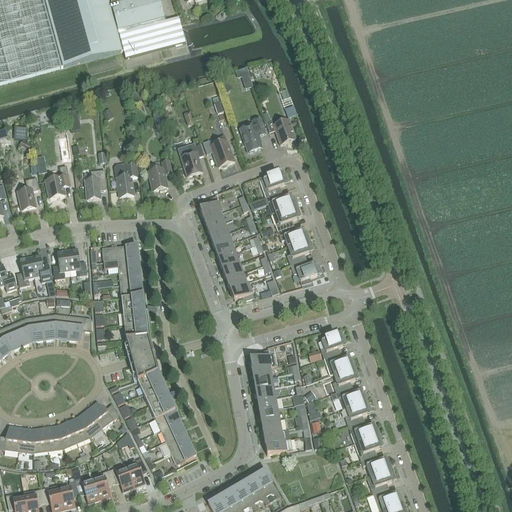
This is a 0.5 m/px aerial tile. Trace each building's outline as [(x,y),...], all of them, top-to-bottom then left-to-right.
[(0,0),(0,86),(124,52),(126,60),(186,44),(179,19),(165,22),(164,20),(158,0),(0,0)] [(214,106),(218,116),(223,114),(220,104),(214,106)] [(81,132),(78,112),(68,114),(71,134),(81,132)] [(190,114),(184,116),(188,128),(194,126),(190,114)] [(240,132),(248,155),(262,150),(258,138),(266,135),(261,120),(252,123),(254,127),(240,132)] [(271,122),(265,124),(269,135),(275,133),(280,147),(296,142),(289,122),(273,127),(271,122)] [(28,131),(15,130),(14,141),(27,142),(28,131)] [(202,145),(207,157),(213,155),(218,170),(221,169),(223,170),(226,169),(228,167),(234,164),(226,142),(225,137),(220,139),(209,143),(202,145)] [(181,159),(187,179),(203,174),(198,160),(204,158),(200,146),(195,148),(194,146),(178,151),(181,159)] [(163,170),(148,174),(152,193),(159,192),(160,194),(167,192),(166,190),(168,190),(165,177),(172,175),(169,163),(162,165),(163,170)] [(138,179),(137,167),(125,169),(123,167),(117,168),(115,170),(119,200),(134,198),(132,180),(138,179)] [(61,179),(45,183),(49,201),(66,198),(63,185),(70,184),(66,168),(59,170),(61,179)] [(85,182),(87,202),(101,201),(100,193),(107,192),(105,172),(91,174),(91,182),(85,182)] [(259,181),(266,200),(279,195),(277,190),(286,187),(287,187),(286,184),(288,184),(285,174),(283,175),(282,174),(282,175),(273,178),(272,176),(259,181)] [(17,194),(22,213),(36,210),(33,194),(39,192),(37,180),(25,183),(27,192),(17,194)] [(279,195),(266,200),(269,210),(273,209),(276,216),(297,208),(293,199),(291,200),(290,197),(290,198),(281,201),(279,195)] [(199,211),(203,222),(219,216),(221,215),(214,199),(201,204),(203,210),(199,211)] [(276,216),(272,217),(278,234),(291,229),(289,224),(298,221),(299,221),(298,218),(300,217),(297,208),(276,216)] [(219,216),(203,222),(207,232),(223,226),(219,216)] [(207,232),(211,242),(227,236),(223,226),(207,232)] [(278,234),(281,243),(285,243),(288,250),(302,245),(310,242),(305,233),(304,234),(303,231),(302,231),(293,235),(291,229),(278,234)] [(211,242),(215,252),(231,246),(227,236),(211,242)] [(302,245),(288,250),(291,257),(287,259),(290,268),(303,263),(301,258),(311,255),(310,252),(312,251),(310,242),(302,245)] [(215,252),(218,262),(235,256),(231,246),(215,252)] [(102,251),(104,265),(117,263),(139,260),(137,247),(102,251)] [(76,251),(67,253),(70,274),(76,273),(77,279),(87,278),(85,264),(79,265),(78,252),(76,253),(76,251)] [(70,274),(67,253),(59,254),(59,255),(57,255),(59,268),(53,269),(55,282),(65,281),(64,274),(70,274)] [(218,262),(222,272),(239,266),(235,256),(218,262)] [(38,258),(30,259),(34,280),(40,279),(41,285),(52,283),(49,269),(43,271),(40,258),(38,259),(38,258)] [(34,280),(30,259),(21,261),(21,263),(20,263),(22,275),(16,276),(20,290),(29,288),(28,282),(34,280)] [(118,269),(118,275),(140,273),(139,260),(117,263),(104,265),(104,271),(118,269)] [(303,263),(290,268),(294,277),(298,276),(302,287),(311,285),(310,280),(319,277),(319,278),(319,277),(319,276),(322,275),(318,267),(316,267),(315,265),(314,265),(305,269),(303,263)] [(222,272),(226,282),(243,276),(239,266),(222,272)] [(0,267),(0,289),(5,288),(7,294),(17,291),(13,278),(7,279),(3,268),(1,268),(1,267),(0,267)] [(118,275),(120,288),(141,285),(140,273),(118,275)] [(226,282),(230,293),(247,286),(246,286),(243,276),(226,282)] [(49,298),(56,298),(53,284),(52,283),(46,284),(49,298)] [(268,285),(272,298),(278,296),(274,283),(268,285)] [(120,288),(121,300),(143,298),(141,285),(120,288)] [(247,286),(230,293),(232,299),(234,303),(243,299),(245,303),(254,301),(248,285),(247,286)] [(143,298),(121,300),(123,314),(144,312),(143,298)] [(12,313),(9,308),(0,311),(0,313),(2,317),(12,313)] [(144,312),(123,314),(124,328),(146,326),(144,312)] [(44,343),(56,341),(56,317),(41,319),(44,343)] [(56,341),(68,342),(71,319),(56,317),(56,341)] [(41,319),(26,321),(33,344),(44,343),(41,319)] [(71,319),(68,342),(80,344),(83,333),(92,334),(91,321),(71,319)] [(26,321),(13,327),(22,349),(33,344),(26,321)] [(146,326),(124,328),(126,342),(147,340),(146,326)] [(13,327),(0,332),(0,334),(11,353),(22,349),(13,327)] [(0,334),(0,358),(2,361),(11,353),(0,334)] [(323,351),(320,352),(324,362),(337,357),(335,352),(344,348),(345,349),(345,348),(344,346),(346,345),(343,336),(341,337),(340,336),(331,340),(329,336),(320,339),(321,343),(323,351)] [(147,340),(126,342),(130,358),(143,354),(151,352),(150,349),(147,340)] [(292,344),(285,345),(287,357),(293,356),(292,344)] [(143,354),(130,358),(132,362),(133,368),(145,364),(154,362),(152,357),(151,352),(143,354)] [(269,358),(269,353),(259,355),(260,359),(251,361),(250,366),(252,372),(270,369),(277,368),(275,357),(269,358)] [(334,377),(356,369),(351,360),(350,361),(349,358),(348,358),(348,359),(339,362),(337,357),(324,362),(326,368),(330,379),(334,377)] [(145,364),(133,368),(137,384),(157,375),(154,365),(154,362),(145,364)] [(254,383),(272,379),(270,369),(252,372),(254,383)] [(333,386),(336,396),(349,391),(347,386),(357,382),(357,383),(357,382),(356,379),(358,379),(356,369),(334,377),(336,384),(333,386)] [(157,375),(137,384),(143,396),(163,387),(157,375)] [(321,392),(332,389),(329,378),(318,381),(321,392)] [(255,393),(274,390),(272,379),(254,383),(255,393)] [(163,387),(143,396),(149,409),(169,400),(163,387)] [(257,404),(276,401),(274,390),(255,393),(257,404)] [(351,396),(349,391),(336,396),(331,397),(333,403),(338,401),(342,413),(346,411),(368,403),(364,394),(362,395),(361,392),(360,392),(360,393),(351,396)] [(312,394),(304,399),(307,403),(315,398),(312,394)] [(169,400),(149,409),(155,422),(175,413),(169,400)] [(259,415),(278,411),(276,401),(257,404),(259,415)] [(346,411),(349,418),(345,420),(348,429),(361,425),(359,419),(369,416),(368,413),(370,413),(368,403),(346,411)] [(88,412),(102,431),(118,419),(112,407),(105,413),(97,405),(88,412)] [(279,422),(278,411),(259,415),(261,425),(279,422)] [(102,431),(88,412),(78,420),(90,440),(102,431)] [(175,413),(155,422),(160,433),(180,424),(175,413)] [(319,414),(309,417),(310,424),(321,420),(319,414)] [(90,440),(78,420),(68,424),(77,446),(90,440)] [(281,433),(279,422),(261,425),(263,436),(281,433)] [(320,422),(311,424),(313,434),(322,433),(320,422)] [(77,446),(68,424),(57,429),(63,452),(77,446)] [(160,433),(165,445),(185,436),(180,424),(160,433)] [(361,425),(348,429),(352,439),(356,438),(358,444),(358,445),(380,437),(376,428),(374,429),(373,426),(372,426),(372,427),(363,430),(361,425)] [(0,451),(19,454),(22,431),(10,429),(7,440),(0,438),(0,451)] [(45,431),(48,454),(63,452),(57,429),(45,431)] [(22,431),(19,454),(34,456),(33,432),(22,431)] [(33,432),(34,456),(48,454),(45,431),(33,432)] [(265,447),(283,443),(290,442),(288,431),(281,433),(263,436),(265,447)] [(185,436),(165,445),(171,456),(190,447),(185,436)] [(354,446),(360,463),(373,458),(371,453),(381,450),(382,450),(381,447),(382,447),(380,437),(358,445),(358,444),(358,445),(354,446)] [(267,458),(293,453),(290,441),(290,442),(283,443),(265,447),(267,458)] [(190,447),(171,456),(176,468),(196,459),(190,447)] [(367,480),(370,479),(388,472),(392,471),(388,462),(386,463),(385,460),(375,464),(373,458),(360,463),(363,469),(367,480)] [(132,485),(134,490),(139,488),(145,486),(140,475),(146,472),(141,460),(136,462),(137,467),(127,471),(132,485)] [(119,483),(124,495),(134,490),(132,485),(127,471),(117,475),(115,471),(109,473),(111,479),(113,485),(119,483)] [(367,480),(369,488),(373,497),(386,492),(384,487),(393,484),(394,484),(393,481),(395,480),(392,471),(388,472),(370,479),(367,480)] [(265,472),(254,479),(266,499),(271,496),(274,497),(277,501),(281,499),(272,484),(265,472)] [(113,485),(109,473),(102,475),(104,479),(93,483),(99,503),(110,499),(107,488),(113,485)] [(254,479),(242,485),(254,506),(260,503),(263,504),(266,508),(269,506),(266,499),(254,479)] [(99,503),(93,483),(82,486),(81,482),(75,484),(79,496),(85,494),(88,506),(99,503)] [(75,484),(69,485),(70,490),(59,492),(63,511),(66,511),(75,510),(72,498),(79,496),(75,484)] [(242,485),(231,492),(243,511),(244,511),(248,509),(252,510),(252,511),(258,511),(254,506),(242,485)] [(41,492),(43,505),(50,503),(52,511),(63,511),(59,492),(58,488),(47,491),(41,492)] [(35,493),(29,494),(30,499),(24,500),(26,511),(38,511),(37,506),(43,505),(41,492),(35,493)] [(243,511),(231,492),(220,499),(227,511),(243,511)] [(373,497),(378,511),(384,511),(405,505),(400,496),(398,497),(397,494),(388,498),(386,492),(373,497)] [(26,511),(24,500),(13,502),(13,497),(6,498),(8,511),(15,510),(14,511),(26,511)] [(227,511),(220,499),(208,505),(212,511),(227,511)]
